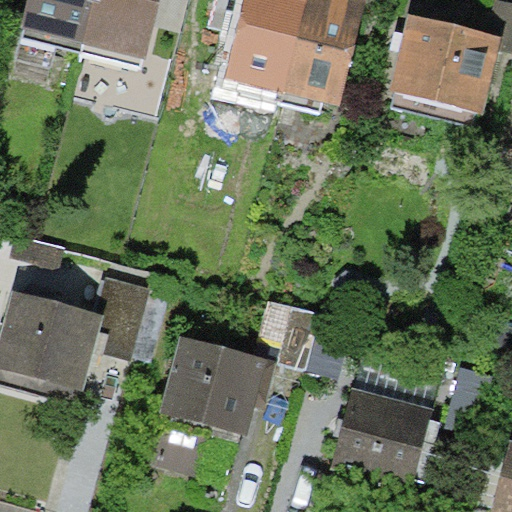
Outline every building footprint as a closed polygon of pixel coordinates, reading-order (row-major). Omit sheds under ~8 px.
[(34,0),(25,37),(141,66),(158,0),(34,0)] [(347,0),(250,0),(228,86),(339,114),(367,5),(347,0)] [(416,27),(402,99),(483,115),(497,42),(416,27)] [(18,303),(0,370),(0,373),(76,394),(95,323),(18,303)] [(162,418),(249,442),(269,371),(182,347),(162,418)] [(359,401),(338,468),(409,491),(430,424),(359,401)] [(511,511),(511,450),(511,451),(495,511),(511,511)]
